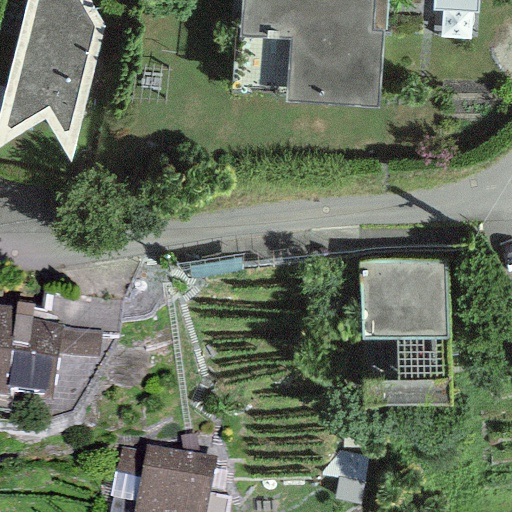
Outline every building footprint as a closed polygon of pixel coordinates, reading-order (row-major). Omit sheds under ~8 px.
[(88,0),(26,0),(0,108),(0,139),(48,107),(70,157),(104,26),(88,0)] [(385,31),(386,0),(244,0),(242,35),(291,38),(287,102),(375,107),(379,31),(385,31)] [(395,340),(448,338),(445,261),(357,264),(359,342),(395,340)] [(14,307),(0,305),(0,394),(9,395),(9,389),(51,396),(58,356),(99,358),(100,332),(62,330),(32,320),(34,305),(15,303),(14,307)] [(449,380),(449,359),(448,338),(395,340),(396,381),(449,380)] [(396,381),(363,382),(364,409),(450,407),(449,380),(396,381)] [(204,511),(215,458),(145,444),(143,451),(137,477),(130,511),(204,511)] [(143,451),(122,446),(116,472),(137,477),(143,451)]
